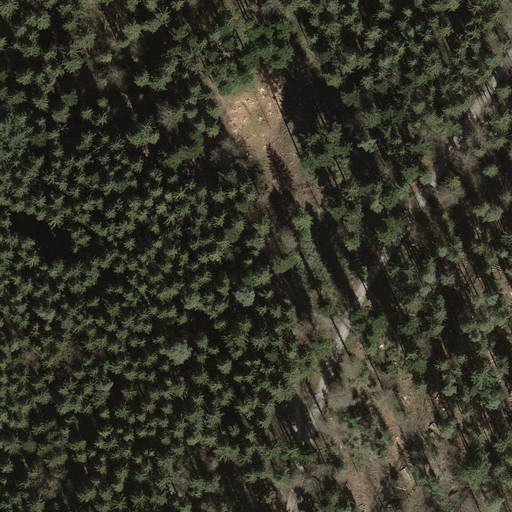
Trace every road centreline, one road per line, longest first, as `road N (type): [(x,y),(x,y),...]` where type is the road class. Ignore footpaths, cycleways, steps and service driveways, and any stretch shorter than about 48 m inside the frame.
road 1 (track): [(305,459),(295,306),(280,275),(197,171),(93,128),(0,107)]
road 2 (unclassified): [(295,511),(345,328),(511,53)]
road 3 (track): [(0,456),(120,478),(208,511)]
road 4 (track): [(197,171),(101,0)]
